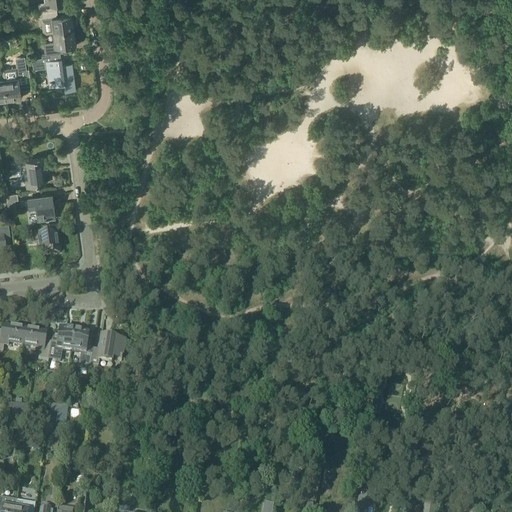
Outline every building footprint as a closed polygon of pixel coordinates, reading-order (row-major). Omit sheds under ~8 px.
[(47,0),(47,1),(41,2),(42,12),(57,11),(56,4),(68,3),(67,0),(47,0)] [(42,12),(41,13),(44,34),(54,32),(75,29),(73,15),(57,17),(57,11),(42,12)] [(75,30),(75,29),(54,32),(55,42),(45,43),(46,55),(62,53),(61,47),(77,45),(76,38),(78,38),(77,30),(75,30)] [(43,57),(32,59),(33,70),(44,68),(49,67),(52,87),(64,85),(65,91),(76,90),(72,63),(63,65),(61,55),(43,57)] [(21,98),(21,91),(32,89),(29,69),(27,69),(25,56),(15,58),(17,67),(2,69),(3,78),(4,78),(7,100),(21,98)] [(43,168),(49,167),(48,156),(23,160),(27,186),(45,184),(43,168)] [(53,193),(27,197),(29,210),(36,209),(38,222),(56,220),(56,217),(59,217),(58,208),(55,209),(53,193)] [(5,246),(11,245),(9,229),(0,230),(0,258),(6,258),(5,246)] [(31,232),(33,245),(40,244),(42,257),(60,254),(57,233),(39,236),(39,231),(31,232)] [(1,337),(0,337),(0,351),(3,352),(4,346),(9,347),(9,344),(22,346),(25,329),(3,326),(1,337)] [(36,351),(40,352),(39,358),(49,360),(52,345),(46,345),(47,333),(25,329),(22,346),(36,349),(36,351)] [(52,345),(49,360),(49,361),(61,363),(62,353),(72,355),(75,333),(60,331),(58,347),(52,345)] [(81,356),(80,366),(91,368),(92,366),(94,352),(88,351),(90,335),(75,333),(72,355),(81,356)] [(98,367),(99,362),(112,364),(113,360),(118,361),(123,359),(126,340),(102,336),(99,341),(98,353),(94,352),(92,366),(98,367)] [(71,410),(70,419),(80,420),(81,411),(71,410)] [(370,495),(372,479),(361,477),(359,493),(370,495)] [(82,495),(79,511),(88,511),(90,496),(82,495)] [(16,501),(16,503),(14,511),(33,511),(35,505),(16,501)] [(5,508),(2,507),(1,511),(14,511),(16,503),(6,502),(5,508)] [(366,511),(367,504),(357,503),(356,509),(355,511),(366,511),(367,511),(366,511)] [(434,511),(436,505),(424,503),(422,511),(434,511)]
